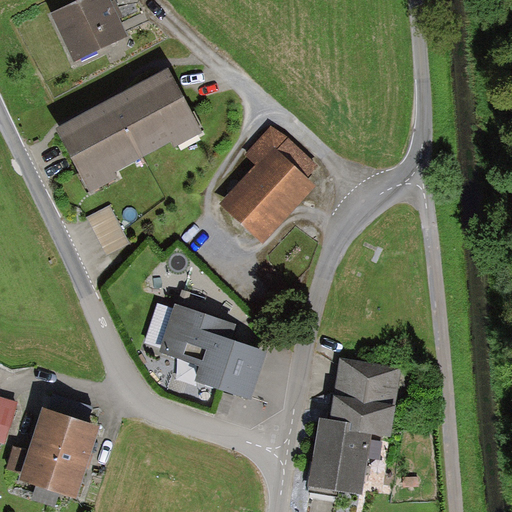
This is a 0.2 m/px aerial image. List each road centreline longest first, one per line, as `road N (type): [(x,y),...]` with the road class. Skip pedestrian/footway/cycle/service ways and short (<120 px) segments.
road 1 (track): [(456,511),(411,0)]
road 2 (residential): [(273,511),(304,342),(343,227),(371,192),(423,178)]
road 3 (track): [(99,325),(129,388),(286,454)]
